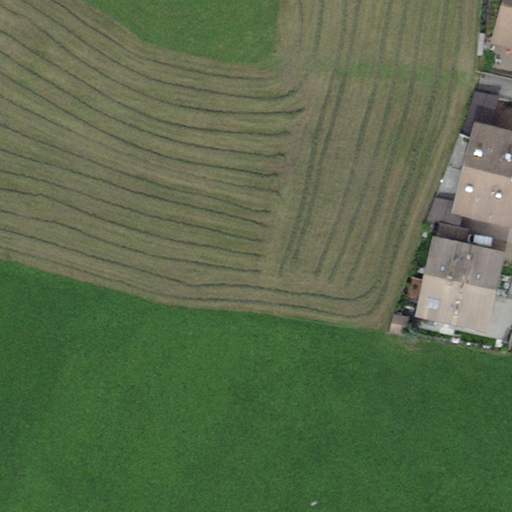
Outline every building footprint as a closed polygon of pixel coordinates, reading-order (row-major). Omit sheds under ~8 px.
[(511,0),(499,0),(487,46),(511,53),(511,0)] [(495,100),(475,94),(468,115),(488,121),(495,100)] [(511,138),(469,127),(457,172),(511,186),(511,138)] [(511,234),(511,186),(457,172),(445,217),(511,234)] [(418,282),(489,298),(498,259),(427,243),(418,282)] [(480,337),(489,298),(418,282),(409,321),(480,337)]
